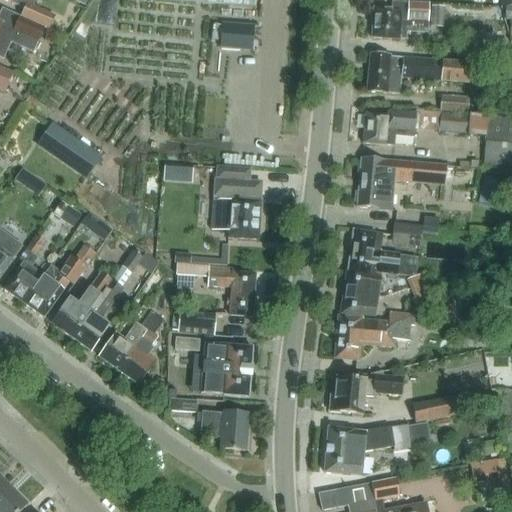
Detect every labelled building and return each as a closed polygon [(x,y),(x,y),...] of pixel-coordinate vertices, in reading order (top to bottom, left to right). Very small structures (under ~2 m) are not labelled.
[(31,0),(0,0),(10,4),(10,3),(23,9),(20,18),(47,30),(53,17),(30,7),(33,1),(31,0)] [(149,0),(254,9),(255,0),(149,0)] [(426,27),(428,5),(427,5),(415,4),(391,2),(390,10),(373,9),(371,39),(398,40),(399,26),(427,28),(427,27),(426,27)] [(507,20),(511,20),(511,6),(502,7),(503,20),(507,19),(507,20)] [(442,7),(428,7),(427,27),(441,28),(442,7)] [(482,13),(478,64),(502,67),(504,50),(501,49),(502,33),(497,33),(498,14),(482,13)] [(11,41),(30,49),(40,29),(19,20),(15,30),(0,23),(0,58),(3,60),(11,41)] [(219,48),(243,50),(245,26),(221,24),(219,48)] [(399,96),(401,79),(468,85),(470,65),(389,57),(370,55),(367,92),(399,96)] [(506,88),(508,68),(492,66),(490,87),(506,88)] [(0,90),(5,93),(13,74),(0,68),(0,90)] [(468,98),(438,96),(437,112),(467,114),(468,98)] [(415,113),(387,111),(386,115),(365,114),(362,144),(384,146),(393,146),(394,137),(413,138),(415,113)] [(468,115),(467,117),(439,115),(437,132),(465,134),(465,137),(481,138),(481,143),(482,143),(481,166),(481,167),(511,169),(511,119),(484,117),(468,115)] [(99,159),(49,123),(34,145),(84,180),(99,159)] [(442,186),(444,166),(360,159),(356,208),(391,211),(393,181),(442,186)] [(171,178),(171,166),(163,165),(163,177),(171,178)] [(228,238),(257,240),(259,203),(258,203),(258,200),(259,200),(261,183),(248,182),(249,170),(217,168),(216,180),(214,180),(213,200),(211,231),(228,232),(228,238)] [(22,170),(14,181),(26,189),(34,178),(22,170)] [(80,215),(59,201),(50,215),(70,229),(80,215)] [(102,223),(93,235),(103,243),(112,231),(102,223)] [(420,227),(391,224),(389,245),(417,248),(420,227)] [(379,253),(382,235),(352,231),(346,273),(376,277),(376,273),(396,275),(399,255),(379,253)] [(0,277),(13,259),(12,258),(20,247),(0,232),(0,277)] [(43,277),(41,276),(30,268),(37,259),(35,257),(45,243),(36,236),(26,251),(30,254),(17,271),(3,290),(23,305),(43,277)] [(491,246),(500,254),(508,245),(499,237),(491,246)] [(130,251),(133,247),(122,239),(115,249),(126,257),(130,251)] [(73,284),(85,268),(94,255),(83,247),(74,260),(68,256),(56,272),(48,267),(41,276),(43,277),(23,305),(43,319),(57,299),(69,281),(73,284)] [(141,259),(130,251),(126,257),(119,267),(129,274),(141,259)] [(174,254),(174,264),(190,265),(190,263),(190,258),(191,255),(174,254)] [(254,275),(230,273),(231,269),(174,265),(173,277),(208,279),(207,287),(231,288),(229,316),(252,317),(254,275)] [(382,278),(376,277),(346,273),(345,273),(342,294),(378,298),(382,278)] [(71,338),(111,282),(100,274),(78,306),(69,300),(51,325),(71,338)] [(410,295),(425,293),(417,275),(404,280),(410,295)] [(107,328),(99,322),(121,290),(111,282),(71,338),(90,352),(107,328)] [(425,293),(410,295),(412,299),(409,300),(413,311),(430,304),(425,293)] [(375,317),(378,298),(342,294),(339,315),(362,317),(362,316),(375,317)] [(214,315),(177,312),(175,333),(212,336),(214,315)] [(152,349),(150,348),(156,338),(153,336),(163,321),(152,314),(142,328),(147,332),(140,341),(118,372),(137,386),(155,362),(147,356),(152,349)] [(412,327),(413,316),(389,315),(388,324),(361,321),(361,319),(337,318),(334,359),(358,361),(359,346),(393,349),(394,341),(407,342),(409,327),(412,327)] [(147,332),(142,328),(136,324),(124,340),(115,334),(98,358),(118,372),(140,341),(147,332)] [(489,347),(488,330),(473,331),(474,348),(489,347)] [(198,352),(199,340),(175,338),(174,350),(198,352)] [(248,398),(252,349),(227,347),(228,341),(215,340),(215,346),(204,345),(200,394),(248,398)] [(329,413),(362,416),(363,397),(372,398),(373,394),(401,396),(402,379),(382,377),(382,372),(370,375),(370,376),(352,374),(352,380),(336,378),(335,395),(331,395),(329,413)] [(415,423),(471,413),(468,395),(412,406),(415,423)] [(196,413),(197,402),(169,400),(168,411),(196,413)] [(245,452),(248,415),(223,413),(223,415),(201,413),(199,437),(221,439),(220,450),(245,452)] [(363,453),(393,448),(393,451),(410,449),(406,426),(364,433),(353,432),(328,430),(324,474),(349,476),(349,475),(361,476),(363,453)] [(497,457),(496,445),(479,447),(481,459),(497,457)] [(495,468),(494,461),(467,465),(470,483),(493,480),(495,490),(507,488),(503,466),(495,468)] [(374,502),(398,497),(394,480),(371,485),(374,502)] [(375,511),(370,485),(337,491),(340,508),(347,507),(348,511),(375,511)] [(20,511),(26,506),(6,486),(0,491),(0,511),(20,511)] [(322,511),(340,508),(337,491),(318,495),(322,511)] [(426,511),(425,503),(380,511),(426,511)]
